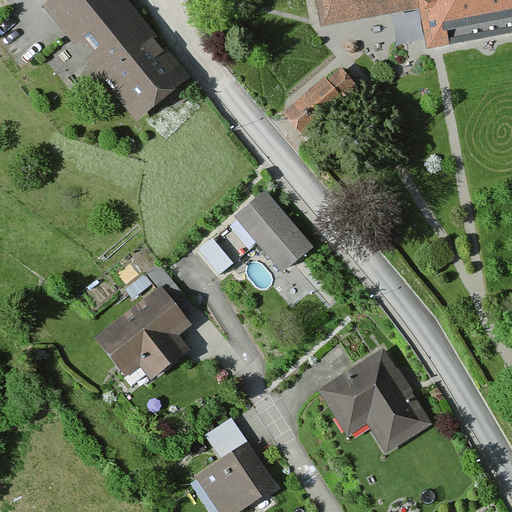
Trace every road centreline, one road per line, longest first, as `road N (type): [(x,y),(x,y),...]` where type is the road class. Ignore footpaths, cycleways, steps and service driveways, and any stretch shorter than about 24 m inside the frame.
road 1 (unclassified): [(511,472),(400,295),(219,82),(166,0)]
road 2 (track): [(511,376),(474,288),(438,58)]
road 3 (residential): [(335,511),(191,269)]
